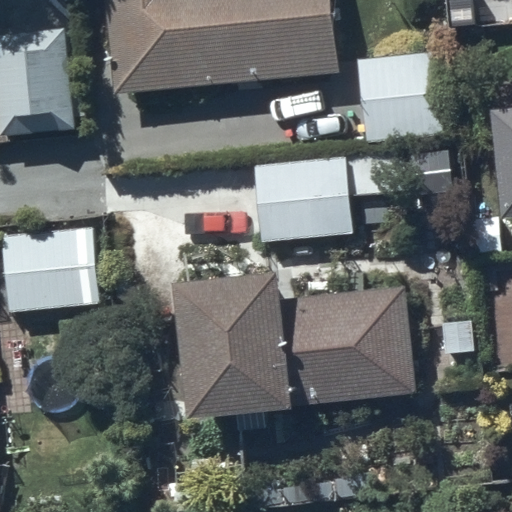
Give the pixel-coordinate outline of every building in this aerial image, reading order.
[(345,0),(124,0),(131,91),(351,74),(345,0)] [(71,20),(0,25),(0,89),(3,126),(79,120),(71,20)] [(441,43),(358,51),(366,135),(449,127),(441,43)] [(511,98),(492,100),(499,206),(511,205),(511,98)] [(347,148),(254,155),(260,235),(355,228),(352,189),(410,185),(407,153),(348,157),(347,148)] [(101,229),(10,238),(17,311),(108,302),(101,229)] [(409,287),(286,299),(283,264),(178,274),(192,412),(288,402),(289,409),(420,396),(409,287)]
